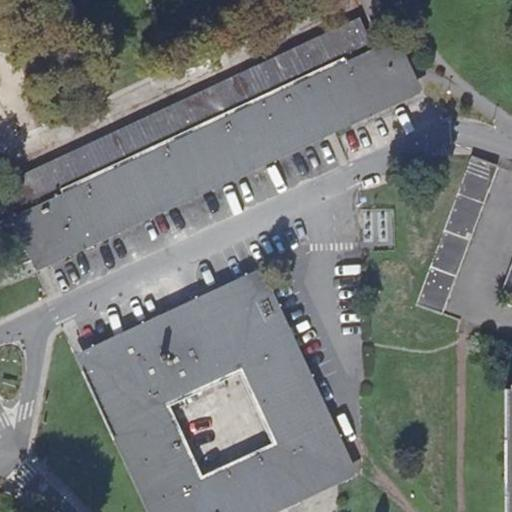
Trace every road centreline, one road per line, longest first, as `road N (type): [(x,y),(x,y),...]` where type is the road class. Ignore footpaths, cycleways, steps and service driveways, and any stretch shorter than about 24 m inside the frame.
road 1 (unclassified): [(34,321),(423,139),(460,135)]
road 2 (unknown): [(318,190),(342,438)]
road 3 (residential): [(10,453),(25,413),(34,321)]
